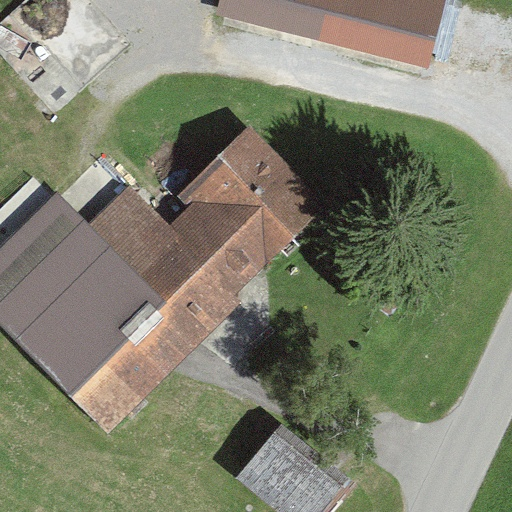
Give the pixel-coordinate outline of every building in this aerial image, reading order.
[(134,25),(114,0),(26,0),(80,67),(134,25)] [(442,8),(413,0),(214,0),(208,23),(421,81),(442,8)] [(161,236),(215,294),(312,202),(244,131),(172,199),(185,213),(161,236)] [(89,420),(150,362),(177,337),(219,298),(215,294),(161,236),(124,190),(103,210),(82,231),(50,199),(0,247),(0,324),(31,359),(89,420)] [(236,474),(283,511),(310,511),(334,484),(270,432),(236,474)]
